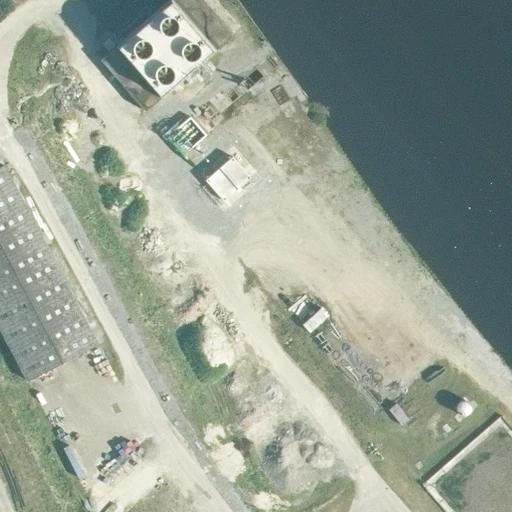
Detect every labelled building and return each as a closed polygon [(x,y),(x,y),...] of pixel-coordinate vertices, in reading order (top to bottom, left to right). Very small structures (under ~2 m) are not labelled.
[(144,112),(231,37),(199,0),(169,0),(100,60),(144,112)] [(197,144),(206,137),(191,120),(182,127),(197,144)] [(215,169),(236,155),(231,147),(210,161),(215,169)] [(97,342),(5,164),(0,166),(0,340),(21,381),(97,342)] [(258,172),(231,187),(236,197),(247,192),(251,199),(268,190),(258,172)] [(413,374),(361,306),(343,320),(333,306),(311,323),(385,419),(406,404),(394,389),(413,374)] [(431,365),(412,346),(416,342),(387,315),(374,328),(423,373),(431,365)] [(499,424),(486,424),(485,419),(455,419),(456,446),(499,445),(499,424)] [(139,511),(138,501),(122,502),(122,511),(139,511)]
